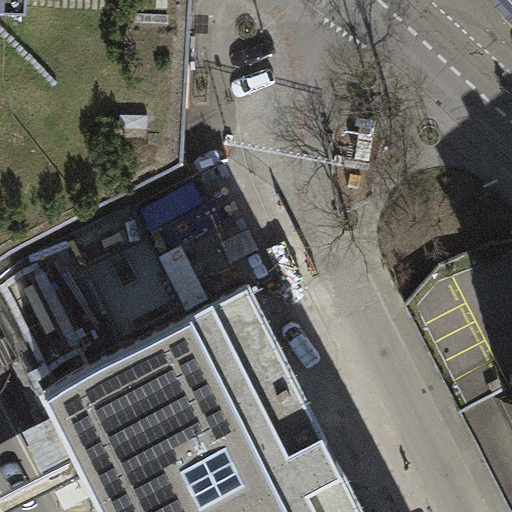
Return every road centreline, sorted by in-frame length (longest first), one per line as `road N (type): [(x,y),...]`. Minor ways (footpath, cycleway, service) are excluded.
road 1 (residential): [(443,511),(346,324),(302,176),(305,124),(360,0)]
road 2 (unknown): [(0,316),(90,272),(102,241),(83,149)]
road 3 (tertiary): [(379,0),(511,121)]
